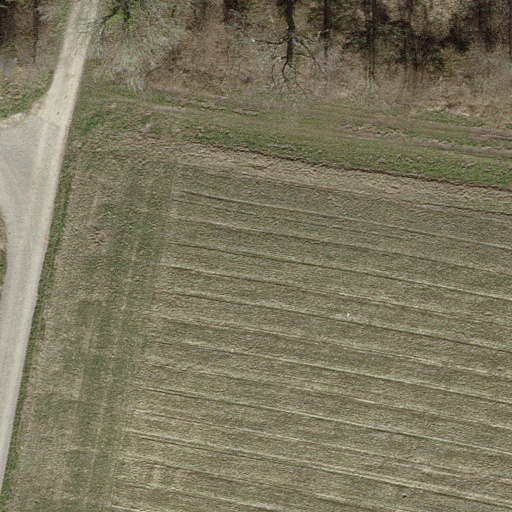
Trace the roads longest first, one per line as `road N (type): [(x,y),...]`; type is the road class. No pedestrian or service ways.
road 1 (track): [(0,143),(32,178),(0,374)]
road 2 (track): [(32,178),(81,0)]
